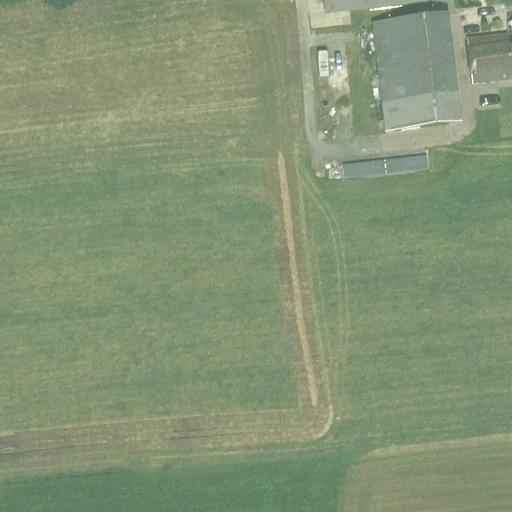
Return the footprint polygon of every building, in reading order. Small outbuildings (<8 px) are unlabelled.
[(323,0),(325,14),(425,3),(425,0),(323,0)] [(385,132),(447,125),(435,16),(372,24),(385,132)] [(472,86),(511,81),(511,35),(466,40),(472,86)] [(341,96),(342,73),(330,72),(329,96),(341,96)] [(358,136),(359,124),(345,123),(344,135),(358,136)] [(384,163),(385,175),(405,174),(404,161),(384,163)]
